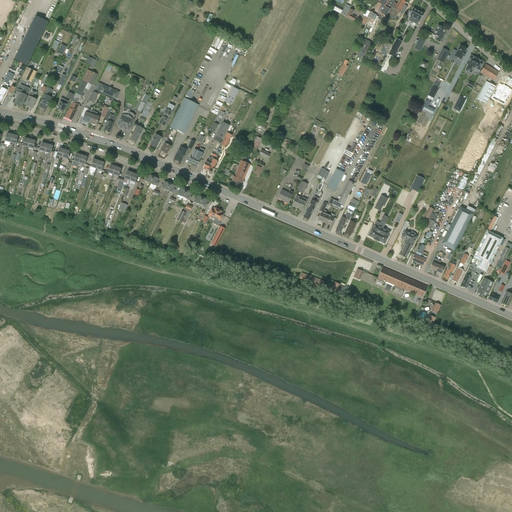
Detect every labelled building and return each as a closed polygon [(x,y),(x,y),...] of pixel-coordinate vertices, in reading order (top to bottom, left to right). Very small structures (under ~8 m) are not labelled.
[(379,9),(379,10),(381,5),(384,0),(380,0),(379,3),(373,13),(370,11),(367,18),(370,20),(369,22),(372,24),(375,18),(379,9)] [(383,22),(387,15),(394,3),(390,1),(390,0),(384,0),(381,5),(379,10),(379,9),(375,18),(383,22)] [(399,0),(397,5),(394,3),(387,15),(395,20),(400,11),(400,13),(402,14),(403,14),(407,8),(406,6),(405,6),(404,6),(406,2),(402,0),(399,0)] [(424,13),(413,8),(409,15),(414,17),(412,22),(417,25),(419,20),(420,21),(424,13)] [(345,17),(353,21),(355,17),(351,15),(353,11),(349,9),(345,17)] [(26,67),(48,22),(36,16),(25,38),(13,60),(26,67)] [(446,29),(438,25),(433,35),(437,37),(436,40),(439,42),(441,39),(442,39),(444,34),(443,34),(446,29)] [(426,39),(420,36),(414,48),(420,51),(426,39)] [(365,39),(359,51),(366,54),(372,43),(365,39)] [(394,57),(402,41),(397,39),(388,55),(394,57)] [(391,45),(385,42),(382,47),(385,48),(381,55),(383,55),(385,56),(386,54),(387,53),(389,50),(391,45)] [(67,47),(62,44),(59,51),(58,50),(56,54),(61,57),(63,53),(64,53),(67,47)] [(223,61),(230,47),(224,44),(218,58),(223,61)] [(449,57),(455,60),(457,57),(461,59),(463,56),(464,56),(465,53),(466,49),(466,48),(466,47),(462,45),(462,46),(460,45),(457,52),(453,50),(449,57)] [(227,63),(233,50),(230,49),(224,62),(227,63)] [(449,51),(443,49),(437,60),(443,63),(449,51)] [(483,62),(471,56),(467,63),(469,64),(466,70),(471,72),(474,67),(479,69),(483,62)] [(97,61),(92,58),(89,66),(94,68),(97,61)] [(344,61),(337,74),(342,76),(347,66),(345,65),(346,62),(344,61)] [(486,76),(492,68),(486,65),(481,72),(483,74),(482,76),(484,77),(485,75),(486,76)] [(36,71),(27,67),(21,79),(30,83),(36,71)] [(498,72),(492,68),(486,76),(489,78),(487,80),(490,82),(492,79),(493,80),(498,72)] [(83,80),(88,83),(92,85),(97,74),(88,70),(83,80)] [(14,75),(8,72),(5,78),(11,81),(14,75)] [(48,85),(51,78),(52,77),(46,74),(42,82),(48,85)] [(62,87),(67,77),(62,74),(57,85),(62,87)] [(88,83),(83,80),(72,101),(73,102),(65,117),(72,120),(79,105),(77,104),(88,83)] [(495,86),(486,82),(477,99),(486,104),(495,86)] [(8,86),(3,83),(0,87),(0,88),(1,89),(0,90),(0,100),(1,101),(7,90),(12,93),(14,87),(12,86),(11,88),(8,87),(8,86)] [(498,101),(506,86),(503,84),(502,85),(499,83),(495,91),(496,92),(493,97),(497,99),(496,100),(498,101)] [(119,92),(102,85),(99,91),(116,99),(119,92)] [(18,97),(14,104),(21,107),(27,95),(30,88),(25,86),(22,91),(18,89),(16,94),(17,95),(16,95),(17,96),(18,97)] [(427,96),(433,99),(438,89),(432,86),(427,96)] [(509,88),(506,86),(498,101),(500,103),(501,101),(505,103),(507,97),(508,98),(509,96),(511,90),(510,89),(509,88)] [(231,105),(239,90),(233,87),(225,102),(231,105)] [(190,100),(194,92),(188,88),(184,97),(190,100)] [(52,91),(47,89),(39,107),(46,110),(51,98),(49,97),(52,91)] [(36,93),(32,91),(29,96),(25,105),(32,108),(36,100),(34,99),(36,93)] [(98,94),(93,91),(88,101),(93,103),(98,94)] [(69,101),(61,98),(58,105),(56,109),(63,113),(69,101)] [(146,119),(155,101),(150,98),(141,116),(138,121),(143,123),(146,119)] [(170,126),(168,130),(171,131),(172,132),(174,129),(184,134),(199,105),(185,98),(170,127),(170,126)] [(146,104),(142,102),(137,110),(141,112),(146,104)] [(454,109),(459,112),(463,105),(457,102),(454,109)] [(175,106),(169,103),(159,123),(165,126),(172,112),(175,106)] [(109,108),(105,107),(101,116),(105,118),(109,108)] [(83,120),(90,122),(94,111),(88,109),(86,112),(83,120)] [(120,128),(123,129),(130,110),(130,112),(126,110),(125,111),(123,111),(119,122),(118,126),(120,127),(120,128)] [(130,110),(123,129),(126,130),(126,129),(129,130),(130,127),(135,115),(133,115),(134,114),(130,112),(131,110),(130,110)] [(94,111),(90,122),(97,125),(99,117),(96,116),(97,113),(94,111)] [(110,113),(108,112),(105,118),(109,120),(105,130),(110,132),(116,116),(110,114),(110,113)] [(267,125),(260,121),(257,126),(265,130),(267,125)] [(229,126),(223,122),(214,140),(218,142),(221,142),(229,126)] [(218,125),(213,123),(209,130),(214,133),(218,125)] [(236,125),(232,123),(225,137),(221,145),(226,147),(230,139),(228,139),(236,125)] [(143,129),(137,126),(130,139),(131,140),(132,141),(133,142),(134,141),(136,142),(143,129)] [(259,133),(254,131),(252,134),(246,147),(256,152),(262,139),(263,135),(259,133)] [(156,148),(161,137),(156,134),(150,145),(152,146),(152,147),(155,148),(156,148)] [(167,154),(173,143),(167,140),(161,150),(167,154)] [(353,142),(352,145),(350,149),(347,147),(343,154),(351,157),(357,144),(353,142)] [(481,157),(485,159),(494,144),(490,142),(481,157)] [(49,162),(51,163),(53,157),(54,152),(51,151),(53,146),(47,144),(45,152),(51,154),(50,156),(51,157),(49,162)] [(178,162),(179,161),(181,162),(187,150),(181,147),(174,159),(176,160),(176,161),(178,162)] [(189,161),(193,164),(199,152),(195,150),(192,155),(189,161)] [(270,154),(261,150),(259,154),(268,159),(270,154)] [(203,154),(199,152),(193,164),(198,166),(201,159),(203,154)] [(78,166),(82,155),(76,153),(72,166),(78,168),(78,166)] [(78,166),(82,167),(83,164),(85,164),(87,157),(82,155),(78,166)] [(96,168),(99,161),(93,159),(91,166),(96,168)] [(203,168),(208,170),(212,160),(209,159),(208,162),(206,162),(203,168)] [(99,161),(96,168),(102,170),(104,163),(99,161)] [(240,189),(250,165),(242,161),(235,177),(234,177),(232,181),(233,181),(231,185),(240,189)] [(251,174),(252,174),(259,177),(264,166),(257,163),(251,174)] [(113,174),(116,167),(110,165),(108,172),(113,174)] [(116,167),(113,174),(119,176),(121,169),(116,167)] [(83,178),(85,178),(88,169),(85,168),(83,173),(81,172),(78,181),(82,182),(83,178)] [(322,178),(326,171),(321,168),(317,175),(322,178)] [(344,173),(337,170),(327,187),(335,191),(344,173)] [(130,180),(133,173),(127,171),(124,178),(130,180)] [(138,175),(133,173),(130,180),(135,182),(138,175)] [(366,185),(371,176),(366,173),(361,182),(366,185)] [(144,180),(150,183),(153,176),(148,174),(146,177),(145,177),(144,180)] [(158,179),(153,176),(150,183),(156,186),(158,182),(157,182),(158,179)] [(469,179),(462,176),(456,187),(451,196),(448,201),(451,202),(453,197),(457,199),(462,190),(463,191),(469,179)] [(117,187),(120,181),(117,189),(121,191),(123,185),(123,184),(123,182),(124,180),(118,177),(117,180),(115,186),(117,187)] [(417,177),(410,189),(418,193),(424,180),(417,177)] [(160,188),(167,190),(170,184),(164,181),(163,184),(162,184),(160,188)] [(308,184),(303,181),(298,190),(303,193),(308,184)] [(354,183),(349,181),(335,208),(341,210),(354,183)] [(175,186),(170,184),(167,190),(173,193),(175,190),(174,189),(175,186)] [(177,195),(183,197),(186,191),(181,188),(180,191),(178,191),(177,195)] [(503,203),(507,194),(509,195),(511,190),(507,188),(500,202),(503,203)] [(293,196),(282,190),(279,197),(284,200),(284,201),(289,204),(293,196)] [(192,193),(186,191),(183,197),(190,200),(191,196),(192,193)] [(193,202),(200,205),(203,198),(197,195),(196,198),(195,198),(193,202)] [(302,198),(297,196),(293,205),(302,210),(305,203),(306,203),(308,200),(303,197),(302,198)] [(387,199),(381,196),(375,208),(380,211),(382,205),(384,206),(387,199)] [(208,200),(203,198),(200,205),(206,207),(208,203),(207,203),(208,200)] [(317,203),(312,200),(304,216),(309,219),(317,203)] [(121,203),(118,210),(124,213),(128,205),(121,203)] [(188,209),(188,210),(184,219),(186,220),(192,207),(187,204),(185,208),(184,208),(183,211),(187,212),(188,209)] [(474,213),(461,206),(443,244),(455,250),(474,213)] [(429,207),(424,217),(428,219),(433,209),(429,207)] [(213,218),(214,219),(215,216),(218,210),(214,208),(214,209),(212,208),(208,216),(209,217),(209,218),(213,220),(213,218)] [(110,210),(104,223),(110,225),(116,212),(110,210)] [(186,213),(182,210),(177,220),(181,222),(186,213)] [(222,212),(218,210),(215,216),(214,219),(212,222),(216,223),(217,220),(220,221),(224,214),(221,213),(222,212)] [(325,222),(328,215),(326,214),(327,211),(323,210),(322,212),(319,220),(325,222)] [(328,215),(325,222),(331,225),(334,218),(334,217),(335,215),(331,213),(330,216),(328,215)] [(351,215),(347,213),(345,218),(342,217),(336,229),(341,232),(347,219),(349,220),(351,215)] [(494,216),(487,230),(490,232),(497,217),(494,216)] [(429,219),(425,227),(431,230),(432,228),(433,229),(437,223),(429,219)] [(356,224),(351,221),(345,233),(350,236),(356,224)] [(410,233),(405,231),(409,222),(406,221),(402,230),(405,232),(402,237),(402,238),(405,239),(406,241),(399,254),(406,258),(411,248),(416,238),(415,233),(412,232),(410,233)] [(375,224),(372,229),(372,228),(368,236),(373,238),(373,239),(376,240),(382,228),(385,223),(382,222),(381,224),(376,222),(375,224)] [(218,243),(225,229),(220,226),(213,240),(218,243)] [(382,228),(376,240),(379,242),(379,241),(385,244),(388,237),(388,236),(390,232),(382,228)] [(487,230),(473,258),(479,261),(476,267),(486,272),(503,238),(487,230)] [(510,249),(505,247),(501,256),(500,259),(496,267),(500,269),(510,249)] [(466,250),(464,249),(462,253),(460,252),(457,259),(460,261),(464,254),(466,250)] [(468,255),(464,254),(460,263),(463,265),(468,255)] [(420,257),(415,255),(414,255),(412,261),(418,263),(420,257)] [(421,257),(420,257),(418,263),(423,265),(427,257),(424,256),(423,258),(421,257)] [(436,267),(439,260),(434,258),(430,268),(436,271),(437,267),(436,267)] [(441,261),(439,260),(436,267),(437,267),(436,271),(442,273),(444,267),(439,265),(441,261)] [(455,266),(451,263),(444,278),(448,280),(454,267),(455,266)] [(470,265),(460,285),(466,288),(471,277),(472,277),(474,273),(476,268),(477,268),(475,267),(475,266),(475,265),(473,264),(472,264),(471,265),(470,265)] [(504,265),(500,274),(504,276),(508,267),(504,265)] [(405,290),(410,280),(408,279),(408,278),(382,267),(378,278),(405,290)] [(463,270),(458,268),(452,280),(457,283),(463,270)] [(357,269),(353,277),(359,280),(363,271),(357,269)] [(324,282),(302,273),(300,278),(323,287),(324,282)] [(482,295),(490,280),(484,278),(477,292),(482,295)] [(428,287),(410,280),(405,290),(423,298),(428,287)] [(494,283),(490,280),(482,295),(486,297),(494,283)] [(340,285),(336,283),(332,290),(337,292),(340,285)] [(511,294),(506,292),(501,303),(507,306),(511,294)] [(496,295),(491,293),(488,299),(497,302),(499,298),(495,296),(496,295)] [(441,305),(435,303),(431,311),(437,314),(441,305)]
